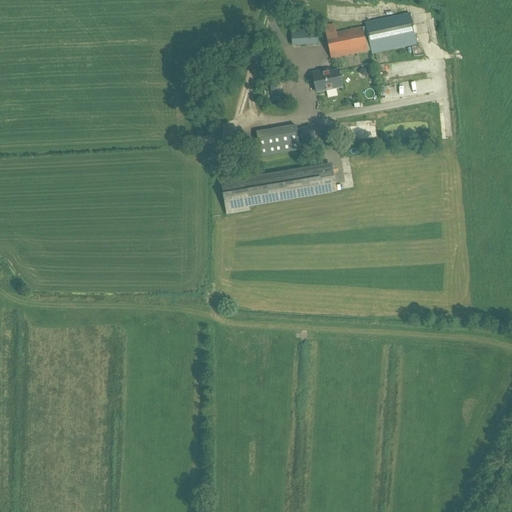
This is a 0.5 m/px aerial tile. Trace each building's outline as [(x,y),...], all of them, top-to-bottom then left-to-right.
[(336,33),(334,24),(324,26),(331,59),(368,51),(365,39),(369,38),(372,53),(416,44),(409,13),(365,23),(366,27),(363,28),(362,27),(336,33)] [(316,30),(292,32),(292,45),(317,44),(316,30)] [(412,62),(374,66),(375,77),(413,73),(412,62)] [(338,71),(330,72),(330,70),(322,72),(322,74),(314,76),(317,93),(342,87),(338,71)] [(426,78),(402,82),(405,95),(428,91),(426,78)] [(282,86),(271,88),(273,101),(284,100),(282,86)] [(217,113),(222,118),(233,106),(228,101),(217,113)] [(297,126),(256,133),(260,158),(300,151),(297,126)] [(312,127),(299,131),(303,144),(300,145),(301,149),(312,146),(310,141),(316,139),(312,127)] [(333,163),(222,181),(227,215),(250,211),(249,207),(338,192),(333,163)]
